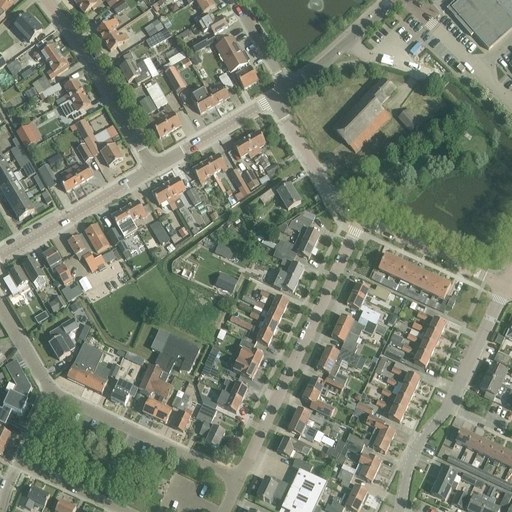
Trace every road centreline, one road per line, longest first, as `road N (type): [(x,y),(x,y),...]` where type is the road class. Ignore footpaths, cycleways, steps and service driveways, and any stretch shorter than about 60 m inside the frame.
road 1 (residential): [(236,479),(362,221)]
road 2 (residential): [(51,392),(236,479)]
road 3 (residential): [(152,171),(71,32),(43,0)]
road 4 (tertiary): [(0,256),(152,171)]
road 5 (residential): [(507,288),(362,221)]
road 6 (residential): [(362,221),(346,214),(273,98)]
road 7 (unclassified): [(511,102),(409,0)]
road 8 (tertiary): [(152,171),(273,98)]
road 9 (tertiary): [(286,91),(393,0)]
road 10 (unclassified): [(450,410),(507,288)]
